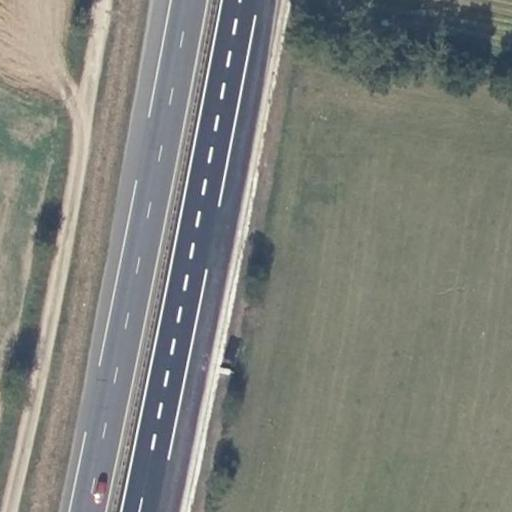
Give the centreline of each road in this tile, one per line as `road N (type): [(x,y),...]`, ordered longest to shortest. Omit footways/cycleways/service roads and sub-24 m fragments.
road 1 (trunk): [(188,0),(87,511)]
road 2 (trunk): [(138,511),(238,0)]
road 3 (track): [(101,0),(72,216),(8,511)]
